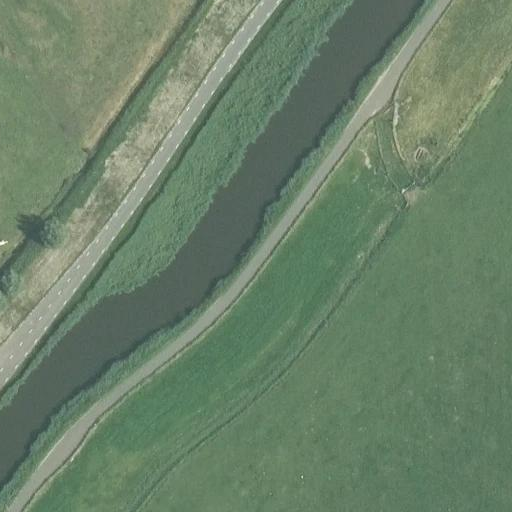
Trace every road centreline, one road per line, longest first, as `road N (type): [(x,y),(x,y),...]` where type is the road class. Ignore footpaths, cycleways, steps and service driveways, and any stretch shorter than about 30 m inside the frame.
road 1 (unclassified): [(16,511),(86,423),(238,288),(446,0)]
road 2 (unclassified): [(0,382),(275,0)]
